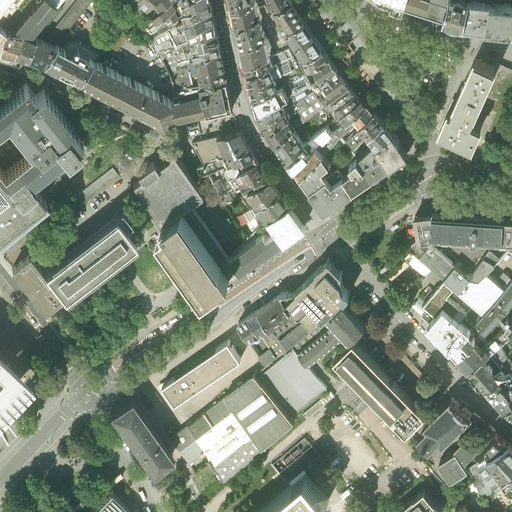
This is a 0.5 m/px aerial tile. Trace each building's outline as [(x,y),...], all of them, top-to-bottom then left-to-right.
[(0,0),(0,46),(3,33),(5,30),(0,25),(20,0),(0,0)] [(0,46),(0,50),(26,56),(35,38),(27,34),(28,33),(31,33),(55,3),(50,0),(37,0),(16,27),(16,28),(15,32),(5,30),(3,33),(0,46)] [(58,41),(91,0),(76,0),(49,34),(58,41)] [(161,10),(171,1),(171,0),(154,0),(153,1),(156,4),(154,5),(147,11),(150,15),(149,16),(148,15),(141,22),(144,25),(161,10)] [(178,0),(174,4),(171,1),(161,10),(144,25),(148,29),(182,2),(184,1),(183,0),(178,0)] [(205,0),(185,0),(184,1),(182,2),(188,10),(205,0)] [(211,9),(213,9),(210,0),(205,0),(188,10),(183,13),(186,20),(195,16),(211,9)] [(230,0),(233,9),(253,0),(230,0)] [(253,0),(233,9),(236,25),(259,16),(263,14),(256,0),(254,0),(253,0)] [(275,9),(277,8),(292,1),(291,0),(268,0),(271,4),(272,4),(275,9)] [(405,0),(404,7),(414,10),(425,14),(428,0),(405,0)] [(447,3),(438,0),(428,0),(425,14),(443,19),(447,3)] [(447,0),(447,3),(443,19),(443,20),(445,21),(447,22),(451,25),(454,25),(456,26),(459,25),(462,26),(464,26),(469,1),(469,0),(447,0)] [(284,30),(285,29),(305,20),(292,1),(277,8),(275,9),(281,23),(284,30)] [(490,3),(469,1),(464,26),(467,26),(485,28),(490,3)] [(188,10),(182,2),(148,29),(149,31),(150,33),(170,21),(176,17),(183,13),(188,10)] [(503,4),(490,3),(485,28),(507,30),(511,30),(511,3),(511,4),(510,3),(508,3),(505,3),(503,4)] [(141,13),(132,5),(126,11),(129,13),(132,16),(136,17),(141,13)] [(195,16),(186,20),(179,23),(176,25),(173,26),(171,27),(153,37),(158,44),(187,30),(215,20),(213,9),(211,9),(195,16)] [(259,16),(236,25),(241,46),(267,36),(259,16)] [(170,21),(150,33),(153,37),(171,27),(173,26),(176,25),(179,23),(176,17),(170,21)] [(187,30),(191,39),(202,35),(217,30),(215,20),(187,30)] [(287,32),(289,35),(304,58),(324,48),(308,25),(306,23),(305,20),(285,29),(287,32)] [(281,23),(274,26),(276,32),(282,30),(284,30),(281,23)] [(105,45),(103,49),(112,57),(127,37),(120,26),(105,45)] [(151,58),(153,57),(182,44),(191,39),(187,30),(158,44),(153,37),(142,46),(151,58)] [(178,49),(180,54),(195,49),(219,42),(217,30),(202,35),(191,39),(182,44),(183,48),(178,49)] [(26,56),(43,63),(56,44),(58,41),(49,34),(46,42),(35,37),(35,38),(26,56)] [(241,46),(245,65),(270,56),(267,49),(271,47),(267,36),(241,46)] [(89,47),(81,42),(79,44),(98,54),(103,49),(105,45),(95,38),(89,47)] [(47,66),(77,81),(93,60),(98,54),(79,44),(81,42),(80,42),(79,43),(75,42),(70,42),(67,43),(63,48),(61,46),(56,44),(43,63),(47,66)] [(221,50),(219,42),(195,49),(180,54),(164,60),(167,67),(191,58),(221,50)] [(183,48),(182,44),(153,57),(157,64),(164,60),(180,54),(178,49),(183,48)] [(324,48),(304,58),(309,68),(312,66),(324,61),(329,57),(324,48)] [(204,84),(227,79),(221,50),(191,58),(194,71),(199,70),(202,84),(204,84)] [(273,64),(250,74),(247,75),(253,98),(305,73),(304,70),(303,71),(298,61),(296,62),(292,55),(273,64)] [(270,56),(245,65),(247,75),(250,74),(273,64),(270,56)] [(495,65),(475,56),(465,79),(451,109),(474,119),(481,103),(498,67),(495,65)] [(324,61),(312,66),(317,75),(320,79),(337,68),(329,57),(324,61)] [(185,88),(202,84),(199,70),(194,71),(191,58),(167,67),(172,76),(175,89),(185,88)] [(77,81),(106,96),(118,73),(93,60),(77,81)] [(498,67),(481,103),(496,110),(489,126),(501,131),(511,106),(511,68),(509,67),(496,61),(495,65),(498,67)] [(324,85),(340,73),(337,68),(320,79),(324,85)] [(109,98),(134,110),(146,87),(121,75),(118,73),(106,96),(109,98)] [(257,113),(291,94),(311,84),(305,73),(253,98),(257,113)] [(346,81),(340,73),(324,85),(330,94),(346,81)] [(208,114),(233,107),(227,79),(204,84),(205,91),(202,92),(204,98),(208,114)] [(0,238),(47,200),(31,180),(68,151),(70,153),(84,142),(81,140),(87,135),(46,85),(38,92),(28,80),(0,102),(0,238)] [(350,86),(346,81),(330,94),(328,95),(331,100),(350,86)] [(185,88),(175,89),(177,96),(173,97),(174,102),(181,100),(182,103),(204,98),(202,92),(205,91),(204,84),(202,84),(185,88)] [(355,90),(350,86),(331,100),(313,113),(317,119),(330,109),(355,90)] [(134,110),(162,125),(174,102),(146,87),(134,110)] [(360,97),(355,90),(330,109),(336,116),(346,108),(346,109),(361,97),(360,97)] [(257,113),(261,122),(285,107),(295,102),(291,94),(257,113)] [(362,95),(360,97),(361,97),(346,109),(346,108),(336,116),(333,118),(339,125),(360,108),(367,101),(362,95)] [(162,125),(208,114),(204,98),(182,103),(181,100),(174,102),(162,125)] [(374,109),(367,101),(360,108),(339,125),(339,126),(336,129),(340,134),(353,123),(353,122),(351,120),(355,117),(360,124),(374,109)] [(261,122),(266,131),(287,117),(290,116),(289,115),(285,107),(261,122)] [(474,119),(451,109),(449,108),(440,127),(442,128),(472,142),(482,122),(474,119)] [(383,120),(374,109),(360,124),(353,132),(358,137),(362,132),(362,128),(368,135),(383,120)] [(266,131),(274,142),(293,127),(294,127),(287,117),(266,131)] [(392,130),(383,120),(368,135),(374,141),(357,157),(362,163),(373,154),(374,150),(372,149),(378,144),(377,144),(392,131),(392,130)] [(288,161),(294,169),(310,154),(306,150),(321,138),(323,140),(332,131),(326,124),(304,142),(299,146),(302,149),(288,161)] [(304,142),(293,127),(274,142),(288,161),(302,149),(299,146),(304,142)] [(250,146),(242,130),(192,142),(204,165),(250,146)] [(373,154),(362,163),(372,177),(398,159),(407,153),(392,131),(377,144),(378,144),(372,149),(374,150),(373,154)] [(250,146),(204,165),(197,168),(200,176),(208,173),(254,154),(250,146)] [(294,169),(300,177),(311,167),(312,165),(321,155),(323,154),(316,147),(310,154),(294,169)] [(204,299),(240,271),(230,257),(213,232),(194,206),(206,194),(177,153),(157,166),(154,162),(144,169),(138,173),(141,179),(134,184),(165,227),(158,234),(192,282),(204,299)] [(258,160),(254,154),(208,173),(214,183),(236,171),(250,165),(258,160)] [(300,177),(310,190),(326,178),(321,170),(328,165),(321,155),(312,165),(311,167),(300,177)] [(361,184),(372,177),(362,163),(357,157),(349,164),(353,169),(342,176),(352,191),(361,184)] [(61,158),(42,175),(49,184),(68,166),(61,158)] [(264,170),(258,160),(250,165),(236,171),(214,183),(220,194),(229,189),(264,170)] [(111,165),(77,190),(85,200),(120,174),(111,165)] [(271,179),(264,170),(229,189),(220,194),(223,199),(220,200),(222,204),(225,203),(271,179)] [(324,210),(352,191),(342,176),(338,170),(326,178),(310,190),(324,210)] [(281,192),(271,179),(225,203),(233,218),(281,192)] [(290,204),(281,192),(233,218),(235,222),(250,236),(252,234),(264,220),(269,217),(290,204)] [(290,204),(269,217),(285,238),(305,224),(290,204)] [(449,238),(449,233),(472,234),(472,239),(478,240),(478,235),(497,236),(501,236),(500,238),(506,239),(507,236),(511,236),(511,215),(507,215),(498,215),(476,214),(446,212),(432,211),(432,213),(431,232),(443,233),(443,238),(449,238)] [(430,214),(415,215),(417,227),(419,237),(419,239),(410,246),(411,247),(409,249),(419,256),(430,243),(431,242),(431,232),(432,213),(430,214)] [(28,255),(11,268),(44,308),(62,294),(64,296),(112,259),(117,255),(135,241),(116,216),(54,264),(45,272),(43,273),(28,255)] [(252,234),(265,252),(285,238),(269,217),(264,220),(252,234)] [(265,252),(252,234),(250,236),(240,244),(238,246),(230,253),(230,257),(240,271),(250,263),(259,257),(265,252)] [(469,275),(430,243),(419,256),(427,263),(431,266),(444,277),(444,276),(459,289),(470,277),(469,276),(469,275)] [(421,313),(429,320),(428,322),(436,330),(455,351),(458,354),(481,332),(485,327),(478,320),(506,287),(487,271),(500,258),(489,249),(469,275),(469,276),(470,277),(459,289),(444,276),(444,277),(424,301),(428,305),(421,313)] [(326,315),(344,301),(342,298),(342,297),(343,297),(343,296),(342,296),(343,295),(345,297),(350,292),(336,278),(342,271),(336,265),(328,257),(292,294),(288,290),(281,291),(280,292),(297,314),(302,321),(309,329),(315,325),(325,314),(326,315)] [(485,327),(486,328),(511,297),(511,279),(506,287),(478,320),(485,327)] [(258,308),(274,331),(297,314),(280,292),(258,308)] [(344,300),(344,301),(326,315),(323,318),(328,324),(329,325),(343,334),(349,340),(366,324),(355,312),(344,300)] [(259,332),(270,347),(276,356),(284,350),(285,349),(286,349),(280,340),(274,331),(258,308),(255,310),(248,315),(259,332)] [(248,315),(238,322),(250,339),(255,335),(256,335),(256,336),(257,336),(258,336),(259,336),(259,335),(260,335),(260,334),(260,333),(260,332),(259,332),(248,315)] [(292,344),(294,346),(298,351),(329,325),(328,324),(326,325),(321,319),(315,325),(309,329),(309,330),(292,344)] [(481,332),(458,354),(468,366),(489,349),(506,335),(511,331),(508,328),(511,323),(509,320),(508,320),(493,334),(490,330),(484,335),(481,332)] [(302,321),(280,340),(286,349),(292,344),(309,330),(309,329),(302,321)] [(329,325),(298,351),(308,363),(316,356),(343,334),(329,325)] [(502,373),(510,368),(511,366),(511,343),(506,335),(489,349),(502,373)] [(228,338),(162,385),(175,403),(183,397),(241,357),(228,338)] [(355,341),(353,340),(333,360),(368,394),(373,400),(387,413),(392,418),(406,432),(425,412),(388,374),(355,341)] [(189,423),(171,436),(176,442),(180,448),(182,447),(189,456),(203,445),(209,454),(211,457),(216,464),(218,466),(225,477),(256,452),(263,446),(294,419),(291,414),(326,385),(308,363),(298,351),(294,346),(287,351),(285,349),(284,350),(284,352),(284,353),(284,354),(270,366),(258,375),(255,371),(231,390),(225,395),(214,403),(205,410),(200,414),(195,418),(189,423)] [(276,356),(270,347),(261,354),(259,356),(267,364),(277,356),(276,356)] [(17,364),(7,355),(0,348),(0,415),(33,381),(17,364)] [(502,373),(489,349),(468,366),(485,385),(502,373)] [(508,383),(511,381),(511,374),(510,368),(502,373),(485,385),(494,396),(508,383)] [(511,395),(511,394),(511,381),(508,383),(494,396),(504,407),(511,402),(511,395)] [(331,390),(303,414),(307,418),(335,395),(331,390)] [(154,432),(129,397),(110,411),(151,468),(152,469),(171,455),(154,432)] [(451,397),(425,423),(428,427),(417,437),(428,448),(438,438),(442,442),(471,413),(467,411),(464,408),(461,406),(459,404),(456,401),(451,397)] [(387,413),(380,421),(385,425),(392,418),(387,413)] [(479,445),(474,449),(481,456),(483,454),(485,457),(487,456),(509,443),(493,431),(488,436),(479,445)] [(439,460),(451,479),(468,468),(485,457),(483,454),(481,456),(474,449),(479,445),(471,438),(469,435),(468,436),(466,435),(462,439),(464,440),(453,451),(439,460)] [(502,477),(511,470),(511,446),(509,443),(487,456),(485,457),(468,468),(481,497),(484,495),(493,491),(495,496),(501,492),(509,487),(508,486),(506,482),(502,477)] [(511,470),(502,477),(506,482),(511,477),(511,470)] [(313,511),(329,499),(318,487),(305,472),(258,511),(313,511)] [(438,511),(443,509),(424,487),(414,495),(393,511),(438,511)] [(91,511),(131,511),(110,492),(91,511)] [(469,511),(465,501),(456,506),(459,511),(469,511)]
